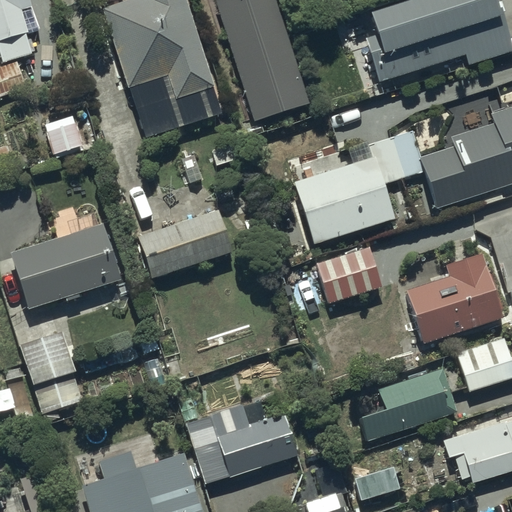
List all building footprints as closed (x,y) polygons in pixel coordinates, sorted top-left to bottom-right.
[(0,0),(0,62),(2,62),(4,68),(33,58),(19,16),(32,11),(28,0),(0,0)] [(184,0),(142,0),(143,1),(102,14),(145,146),(224,120),(184,0)] [(273,0),(239,0),(217,7),(256,128),(309,111),(273,0)] [(468,59),(471,68),(511,54),(493,0),(451,0),(433,6),(430,0),(338,0),(340,4),(352,0),(407,0),(410,8),(370,21),(375,38),(363,42),(379,89),(468,59)] [(14,65),(0,69),(0,99),(23,93),(14,65)] [(348,150),(354,168),(295,187),(314,247),(395,221),(385,189),(422,177),(434,214),(511,189),(511,109),(489,116),(493,126),(448,140),(451,150),(420,160),(412,136),(367,150),(366,145),(348,150)] [(46,138),(54,162),(86,152),(79,130),(77,131),(74,122),(47,130),(49,137),(46,138)] [(232,258),(219,216),(141,242),(155,284),(232,258)] [(104,232),(13,261),(30,315),(67,304),(68,308),(82,303),(81,299),(121,287),(104,232)] [(380,293),(369,253),(315,269),(327,309),(380,293)] [(450,283),(407,296),(424,349),(503,323),(483,259),(446,270),(450,283)] [(76,377),(63,337),(22,351),(48,427),(63,422),(60,414),(83,406),(74,378),(76,377)] [(511,368),(504,344),(457,359),(470,398),(511,384),(511,368)] [(162,382),(155,362),(121,373),(128,393),(162,382)] [(458,416),(445,374),(378,394),(385,414),(361,422),(368,444),(458,416)] [(438,426),(442,439),(447,455),(454,453),(461,477),(470,474),(471,480),(511,466),(511,416),(501,420),(497,407),(438,426)] [(245,426),(239,408),(184,425),(203,486),(294,457),(281,415),(245,426)] [(135,474),(130,457),(101,467),(105,481),(81,489),(88,511),(202,511),(185,458),(135,474)] [(396,483),(390,463),(352,475),(359,495),(396,483)] [(63,511),(51,475),(22,485),(30,511),(63,511)] [(346,511),(339,487),(298,500),(302,511),(346,511)]
